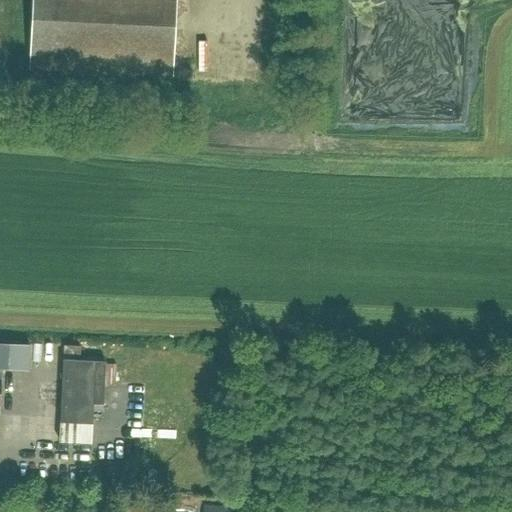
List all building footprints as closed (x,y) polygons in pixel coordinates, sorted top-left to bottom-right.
[(172,75),(175,0),(32,0),(29,68),(172,75)] [(0,342),(0,369),(16,370),(17,344),(0,342)] [(79,357),(80,347),(64,346),(63,356),(79,357)] [(105,387),(106,367),(95,366),(95,361),(63,360),(60,422),(92,424),(93,406),(104,407),(105,387)] [(105,387),(115,388),(116,367),(106,367),(105,387)] [(107,485),(132,484),(131,465),(107,466),(107,485)]
